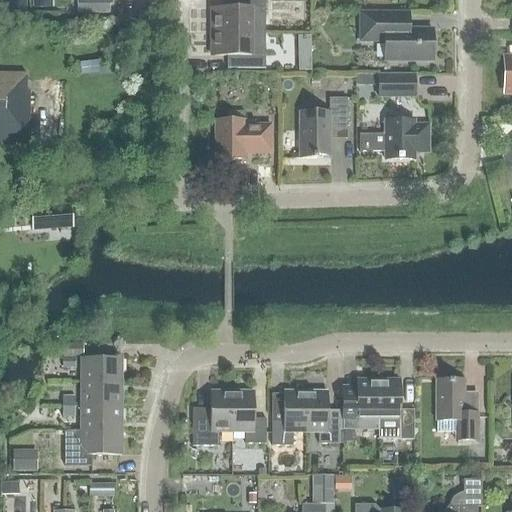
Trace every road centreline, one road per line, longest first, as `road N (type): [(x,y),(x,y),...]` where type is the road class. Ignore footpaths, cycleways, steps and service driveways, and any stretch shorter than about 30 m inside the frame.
road 1 (residential): [(470,0),(470,139),(460,182),(429,197),(201,202),(176,185),(172,170),(173,0)]
road 2 (residential): [(511,342),(343,343),(184,366),(156,450),(153,511)]
